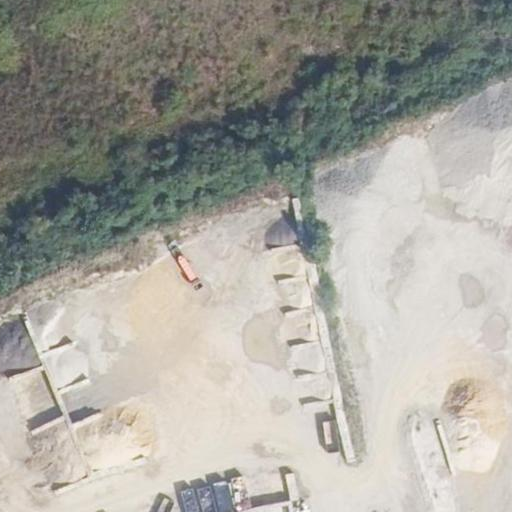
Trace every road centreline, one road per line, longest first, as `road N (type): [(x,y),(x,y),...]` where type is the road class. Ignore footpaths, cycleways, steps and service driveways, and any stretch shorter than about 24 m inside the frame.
road 1 (unknown): [(331,508),(316,461),(277,435),(212,448),(35,511)]
road 2 (unknown): [(331,508),(376,480),(419,359),(445,341),(511,338)]
